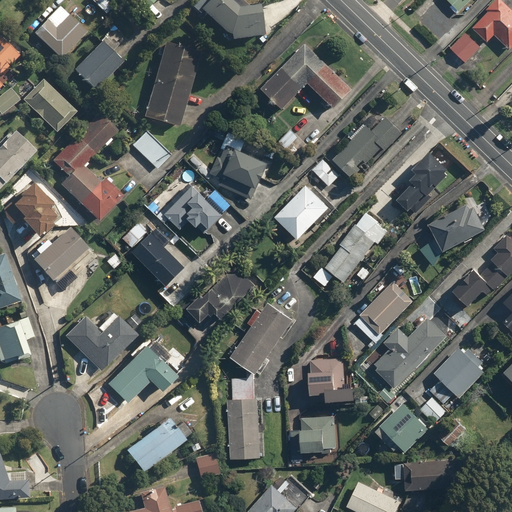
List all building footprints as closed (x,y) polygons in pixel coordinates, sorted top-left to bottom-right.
[(153,0),(135,0),(146,9),(153,0)] [(225,0),(206,0),(197,11),(231,43),(260,41),(256,6),(234,8),(225,0)] [(447,0),(460,12),(471,0),(447,0)] [(507,51),(511,45),(511,8),(502,0),(495,0),(494,1),(492,0),(489,0),(482,8),(485,11),(470,27),(483,40),(490,34),(507,51)] [(61,9),(35,36),(59,60),(86,32),(61,9)] [(464,32),(449,48),(463,61),(477,46),(464,32)] [(0,39),(0,76),(18,57),(0,39)] [(160,41),(139,118),(177,128),(197,50),(160,41)] [(99,42),(70,73),(91,93),(121,63),(99,42)] [(303,49),(264,90),(281,107),(320,66),(303,49)] [(327,65),(307,86),(333,111),(353,90),(327,65)] [(41,81),(20,102),(55,135),(76,114),(41,81)] [(377,112),(331,159),(356,183),(402,135),(377,112)] [(70,178),(59,190),(95,224),(116,202),(82,170),(116,135),(97,117),(54,162),(70,178)] [(144,129),(130,145),(156,169),(170,152),(144,129)] [(297,138),(287,129),(278,140),(288,148),(297,138)] [(14,133),(0,147),(0,182),(5,187),(36,154),(14,133)] [(232,149),(217,186),(252,200),(267,162),(232,149)] [(448,176),(427,153),(408,170),(414,176),(406,183),(410,187),(394,202),(405,213),(422,197),(424,198),(448,176)] [(339,178),(322,160),(312,169),(330,187),(339,178)] [(194,185),(162,215),(176,230),(185,223),(192,231),(197,226),(205,234),(223,217),(194,185)] [(23,188),(0,206),(0,213),(13,230),(18,226),(31,242),(48,228),(45,225),(51,219),(43,209),(49,205),(34,187),(27,193),(23,188)] [(306,188),(274,221),(298,243),(329,211),(306,188)] [(469,204),(426,226),(441,254),(484,232),(469,204)] [(366,218),(325,271),(344,285),(385,232),(366,218)] [(145,232),(135,223),(120,239),(130,248),(145,232)] [(62,229),(32,260),(57,283),(86,253),(62,229)] [(472,269),(447,295),(464,311),(481,293),(487,299),(511,273),(511,243),(505,236),(492,250),(500,258),(481,277),(472,269)] [(151,238),(134,255),(170,290),(187,273),(151,238)] [(3,254),(0,254),(0,307),(18,302),(3,254)] [(237,265),(205,298),(226,319),(258,285),(237,265)] [(331,276),(319,269),(313,279),(325,286),(331,276)] [(390,283),(360,316),(381,335),(411,302),(390,283)] [(511,326),(511,293),(502,304),(511,314),(511,316),(507,322),(511,326)] [(267,304),(230,360),(255,376),(292,320),(267,304)] [(131,335),(110,316),(95,332),(80,318),(61,338),(97,372),(131,335)] [(384,347),(391,353),(373,371),(394,392),(445,340),(424,319),(405,338),(399,332),(384,347)] [(12,322),(0,326),(0,366),(24,359),(12,322)] [(140,347),(104,384),(122,406),(143,384),(155,396),(172,378),(171,377),(175,373),(165,363),(160,367),(158,365),(166,356),(151,341),(143,349),(140,347)] [(463,344),(457,350),(430,375),(435,380),(427,389),(444,407),(453,398),(457,401),(484,375),(476,367),(481,362),(463,344)] [(309,362),(310,399),(347,398),(346,360),(309,362)] [(511,367),(503,376),(511,384),(511,367)] [(258,460),(257,398),(255,398),(254,378),(231,379),(231,398),(226,398),(227,460),(258,460)] [(429,399),(419,412),(436,424),(445,411),(429,399)] [(427,431),(400,403),(373,429),(400,457),(427,431)] [(332,417),(299,418),(299,429),(289,430),(290,463),(300,462),(300,457),(334,455),(332,417)] [(453,419),(432,439),(444,451),(465,431),(453,419)] [(171,430),(163,420),(123,452),(140,474),(180,443),(178,441),(187,435),(178,424),(171,430)] [(18,450),(7,450),(7,465),(18,465),(18,450)] [(211,455),(192,458),(196,480),(215,477),(211,455)] [(405,482),(405,493),(466,489),(464,459),(393,464),(394,483),(405,482)] [(0,469),(0,500),(24,500),(24,482),(4,482),(0,469)] [(285,481),(280,477),(245,511),(296,511),(313,495),(292,474),(285,481)] [(393,511),(398,504),(356,482),(342,508),(350,511),(393,511)] [(133,495),(137,508),(125,511),(124,511),(196,511),(194,502),(171,508),(167,509),(161,488),(133,495)]
